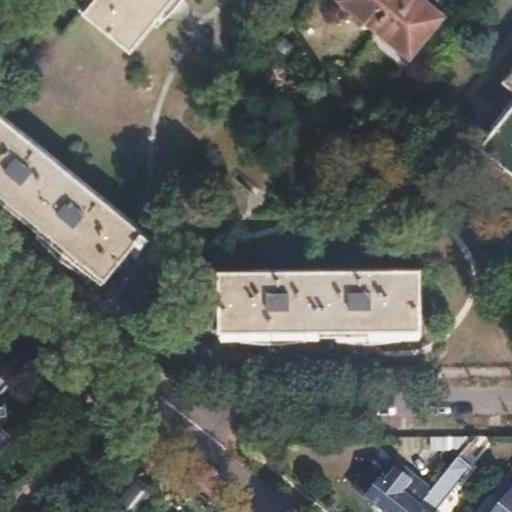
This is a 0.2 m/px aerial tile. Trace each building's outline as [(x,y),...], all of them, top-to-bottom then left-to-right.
[(86,0),(80,7),(131,48),(171,0),(86,0)] [(422,0),(339,0),(408,58),(443,17),(422,0)] [(511,87),(511,106),(481,146),(511,170),(511,70),(504,81),(511,87)] [(0,113),(0,198),(103,282),(144,230),(0,113)] [(421,268),(221,269),(222,334),(422,333),(421,268)] [(0,448),(11,436),(0,427),(0,412),(6,412),(4,395),(0,394),(0,393),(10,382),(4,377),(9,372),(0,364),(0,448)] [(431,491),(413,511),(434,511),(474,464),(461,453),(431,491)] [(372,465),(354,488),(384,511),(413,511),(431,491),(395,461),(384,475),(372,465)] [(136,484),(115,509),(118,511),(134,511),(149,494),(136,484)] [(500,485),(477,511),(511,511),(511,489),(509,492),(500,485)]
